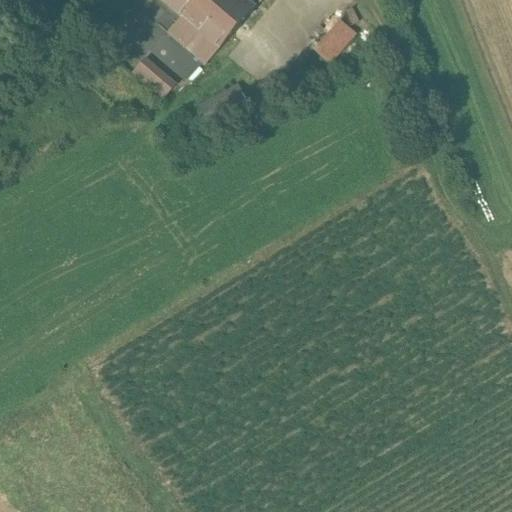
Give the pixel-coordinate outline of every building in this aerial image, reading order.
[(238,0),(153,0),(176,19),(205,44),(241,2),(238,0)] [(313,49),(331,65),(358,34),(340,18),(313,49)] [(205,44),(176,19),(162,37),(191,62),(205,44)] [(147,57),(132,73),(164,101),(178,85),(147,57)] [(244,109),(208,129),(173,148),(186,172),(255,134),(257,133),(244,109)]
